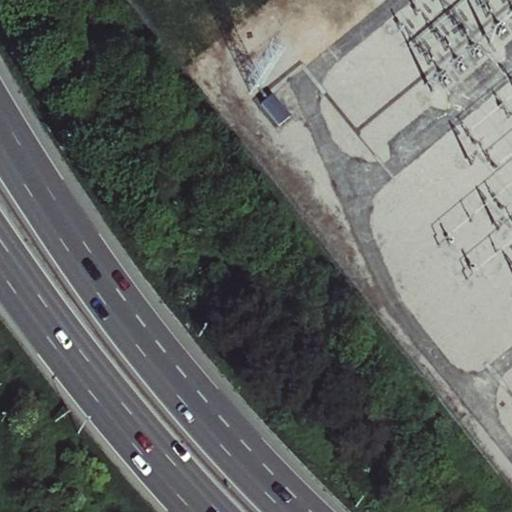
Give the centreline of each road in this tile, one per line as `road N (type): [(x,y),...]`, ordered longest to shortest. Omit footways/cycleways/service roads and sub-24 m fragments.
road 1 (motorway): [(298,511),(146,343),(0,126)]
road 2 (motorway): [(0,254),(109,399),(209,511)]
